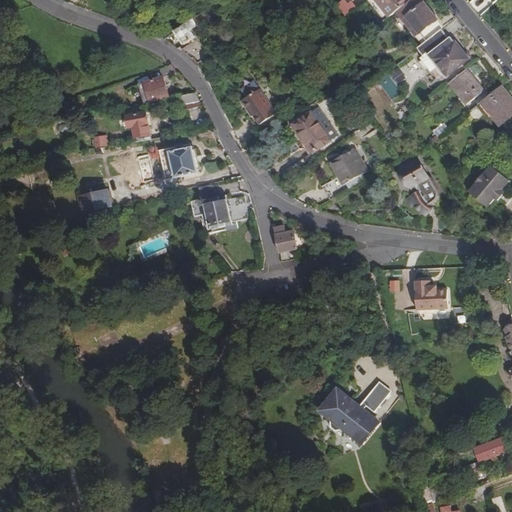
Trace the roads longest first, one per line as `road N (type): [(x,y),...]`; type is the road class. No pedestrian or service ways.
road 1 (residential): [(39,0),(168,53),(205,92),(261,190)]
road 2 (track): [(218,511),(208,449),(213,383),(246,314),(244,288)]
road 3 (residential): [(378,240),(506,253)]
road 4 (residential): [(261,190),(290,209),(378,240)]
